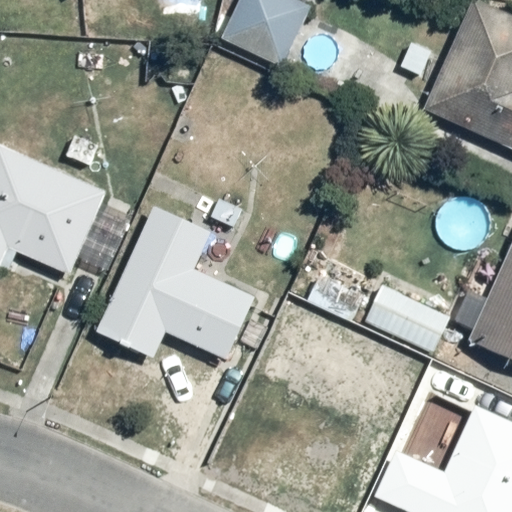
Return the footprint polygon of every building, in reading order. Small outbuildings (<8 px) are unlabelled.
[(235,0),(219,39),(283,67),(310,6),(296,0),(235,0)] [(511,13),(483,0),(471,0),(424,107),(511,147),(511,13)] [(101,137),(72,125),(58,157),(87,170),(101,137)] [(106,191),(0,144),(0,268),(9,247),(72,275),(106,191)] [(255,208),(221,190),(207,217),(241,235),(255,208)] [(215,234),(157,205),(94,333),(153,360),(167,333),(227,358),(258,297),(198,270),(215,234)] [(511,241),(468,339),(511,358),(511,241)] [(446,311),(381,279),(362,318),(427,350),(446,311)] [(399,342),(333,314),(304,380),(370,408),(399,342)] [(511,511),(511,422),(475,405),(447,471),(393,448),(373,495),(409,511),(511,511)]
